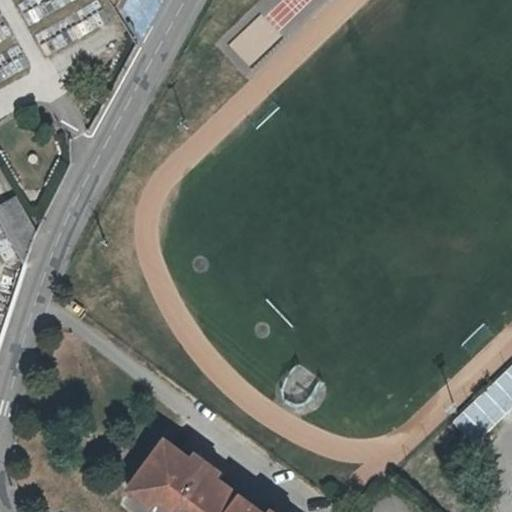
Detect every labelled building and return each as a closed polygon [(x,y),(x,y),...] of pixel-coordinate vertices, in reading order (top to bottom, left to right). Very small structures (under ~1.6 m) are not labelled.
[(228,45),(249,65),(279,34),(259,14),(228,45)] [(36,239),(15,204),(0,211),(0,215),(27,261),(36,239)] [(473,445),(511,408),(511,366),(452,422),(473,445)] [(217,511),(231,492),(155,439),(114,497),(136,511),(217,511)] [(257,511),(233,494),(219,511),(257,511)]
